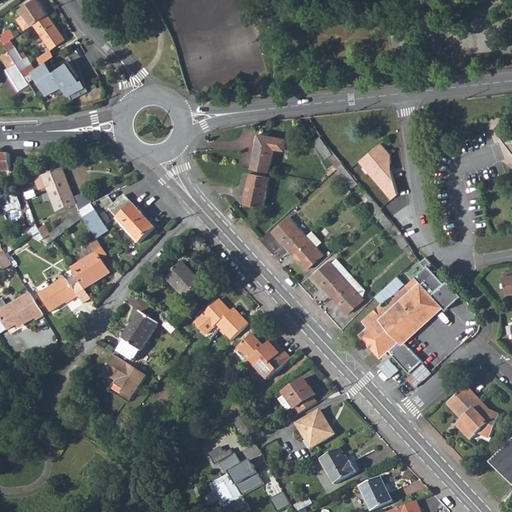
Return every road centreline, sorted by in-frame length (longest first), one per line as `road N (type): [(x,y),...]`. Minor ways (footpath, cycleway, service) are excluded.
road 1 (tertiary): [(199,205),(395,419)]
road 2 (residential): [(404,93),(182,116)]
road 3 (residential): [(199,205),(126,278),(67,356)]
road 4 (residential): [(404,93),(422,224),(450,263),(469,263)]
road 5 (track): [(344,0),(511,5)]
road 6 (residential): [(395,419),(474,350),(508,370)]
road 7 (tertiary): [(395,419),(480,511)]
road 8 (tertiary): [(122,127),(0,133)]
road 9 (unclassified): [(68,0),(143,94)]
